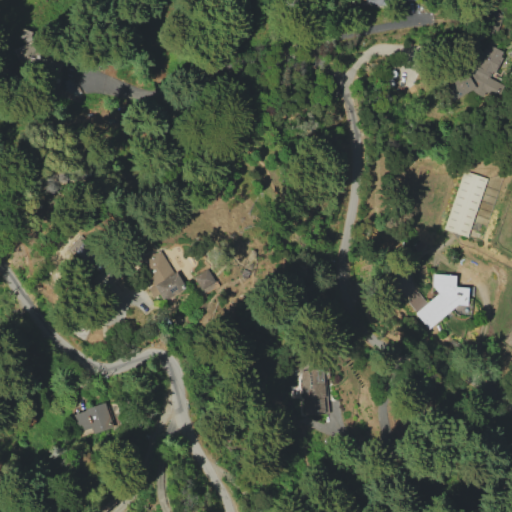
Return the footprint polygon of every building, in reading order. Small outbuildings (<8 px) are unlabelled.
[(503,83),(469,72),(465,83),(453,79),(450,88),(496,104),(503,83)] [(443,231),(468,237),(482,177),(458,171),(443,231)] [(164,305),(186,291),(164,254),(142,267),(164,305)] [(216,284),(208,269),(192,278),(201,293),(216,284)] [(466,306),(468,288),(454,287),(455,276),(431,273),(430,286),(436,294),(413,312),(425,329),(457,305),(466,306)] [(105,403),(111,427),(118,426),(111,402),(105,403)] [(79,437),(110,428),(104,404),(73,413),(79,437)]
